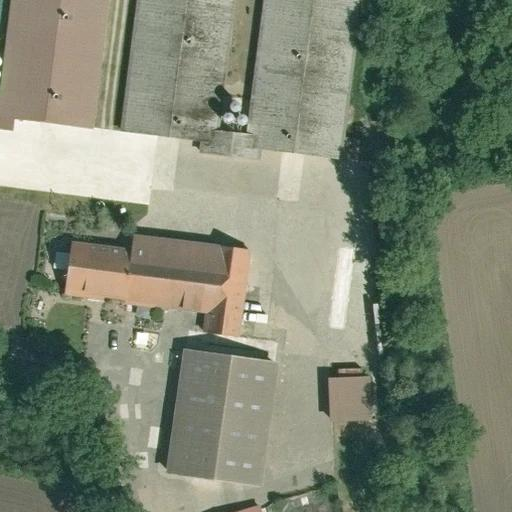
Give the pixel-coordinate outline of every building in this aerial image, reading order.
[(114,0),(12,0),(0,89),(0,126),(14,128),(16,116),(97,127),(114,0)] [(139,0),(124,127),(206,138),(205,150),(261,157),(263,145),(349,156),(368,0),(267,0),(250,132),(225,129),(241,0),(139,0)] [(255,248),(221,242),(137,233),(136,246),(75,239),(68,294),(211,311),(208,328),(241,333),(255,248)] [(284,359),(188,345),(170,469),(266,483),(284,359)] [(374,373),(331,376),(334,420),(376,418),(374,373)] [(268,511),(266,501),(226,511),(268,511)]
